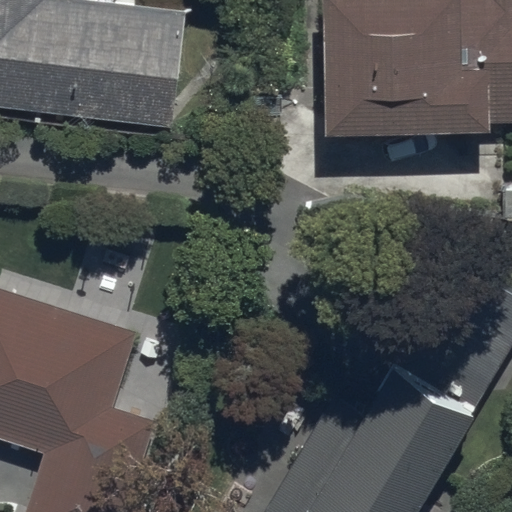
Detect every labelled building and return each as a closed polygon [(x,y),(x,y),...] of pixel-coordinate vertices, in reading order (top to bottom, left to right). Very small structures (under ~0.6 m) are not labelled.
[(0,0),(0,99),(175,118),(187,3),(155,0),(0,0)] [(511,0),(330,0),(333,118),(511,114),(511,0)] [(98,227),(85,264),(145,283),(157,246),(98,227)] [(289,511),(412,511),(511,340),(511,280),(470,257),(411,359),(397,351),(366,404),(338,388),(273,502),(290,511),(289,511)] [(0,433),(46,448),(24,511),(129,511),(160,419),(114,404),(140,327),(0,281),(0,433)]
